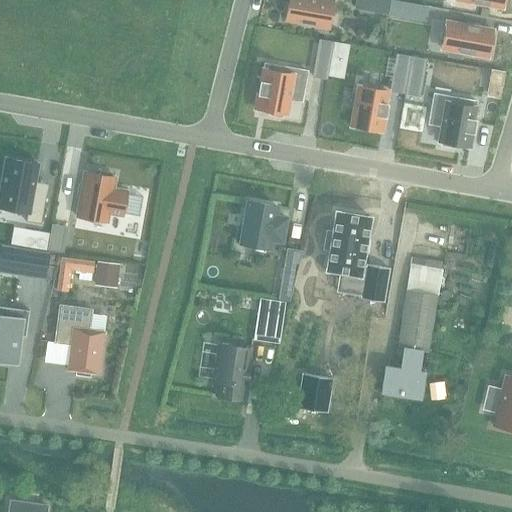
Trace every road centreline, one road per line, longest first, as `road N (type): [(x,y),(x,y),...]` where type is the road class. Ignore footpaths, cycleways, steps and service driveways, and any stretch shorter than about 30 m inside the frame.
road 1 (residential): [(511,500),(0,418)]
road 2 (residential): [(494,188),(210,137)]
road 3 (residential): [(210,137),(0,101)]
road 4 (residential): [(210,137),(244,0)]
